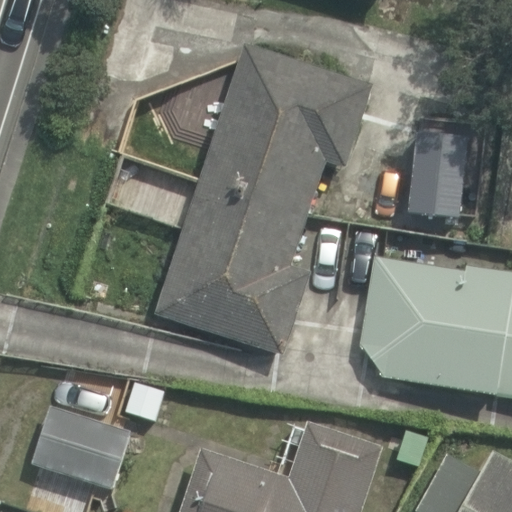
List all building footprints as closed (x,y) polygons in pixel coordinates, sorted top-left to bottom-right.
[(367,78),(232,38),(151,313),(281,352),(306,266),(286,260),(315,162),(340,170),(367,78)] [(461,123),(407,121),(403,207),(457,210),(461,123)] [(511,399),(511,278),(375,259),(362,352),(381,382),(511,399)] [(124,432),(50,407),(30,468),(104,493),(124,432)] [(352,511),(373,441),(289,416),(274,467),(197,445),(177,511),(352,511)] [(511,511),(511,467),(484,453),(474,472),(440,455),(414,508),(420,511),(511,511)]
